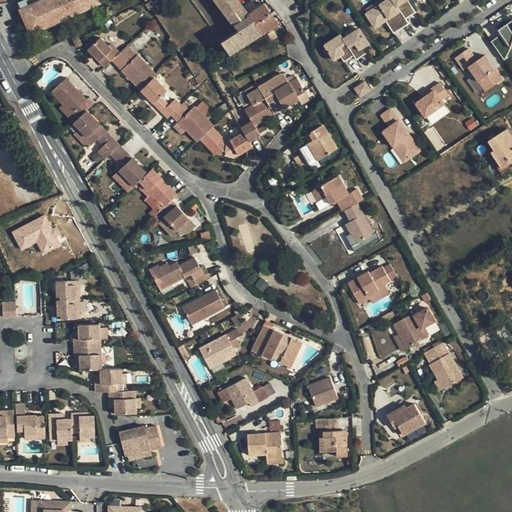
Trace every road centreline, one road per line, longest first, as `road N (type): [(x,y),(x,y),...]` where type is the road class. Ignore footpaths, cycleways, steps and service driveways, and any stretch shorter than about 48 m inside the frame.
road 1 (residential): [(231,489),(195,397),(60,166)]
road 2 (residential): [(60,166),(231,489)]
road 3 (residential): [(231,489),(350,480),(511,399)]
road 4 (residential): [(0,475),(231,489)]
road 5 (residential): [(0,53),(60,166)]
